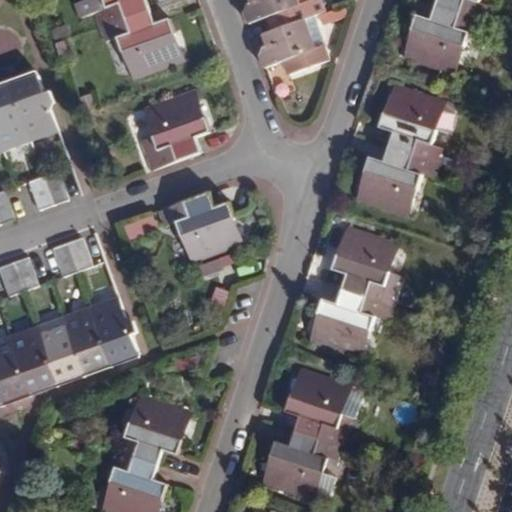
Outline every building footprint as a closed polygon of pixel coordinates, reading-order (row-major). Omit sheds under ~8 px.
[(97,0),(101,10),(87,13),(92,28),(135,13),(130,0),(97,0)] [(130,0),(135,13),(147,9),(143,0),(130,0)] [(268,16),(274,32),(306,19),(315,16),(309,0),(300,4),(298,0),(255,0),(256,1),(250,3),(244,13),(248,25),(268,16)] [(448,0),(446,7),(484,20),(489,4),(477,0),(448,0)] [(446,7),(437,4),(432,19),(441,23),(446,7)] [(484,20),(446,7),(441,23),(432,19),(413,13),(408,29),(413,38),(406,58),(445,71),(451,54),(459,45),(463,30),(479,35),(484,20)] [(147,9),(135,13),(141,29),(153,25),(147,9)] [(153,25),(141,29),(135,13),(92,28),(98,45),(113,39),(117,53),(124,55),(132,79),(177,62),(169,40),(172,34),(167,20),(153,25)] [(306,19),(274,32),(266,34),(271,46),(266,48),(260,58),(265,73),(286,65),(290,78),(331,62),(325,45),(316,48),(306,19)] [(30,92),(43,87),(38,73),(25,78),(30,92)] [(25,78),(10,84),(32,143),(60,133),(43,87),(30,92),(25,78)] [(402,133),(397,148),(437,161),(442,146),(427,141),(432,124),(428,119),(436,95),(396,82),(390,103),(380,110),(375,124),(392,130),(402,133)] [(0,102),(0,139),(5,152),(32,143),(10,84),(0,87),(0,100),(1,102),(0,102)] [(182,143),(193,139),(207,134),(201,116),(194,114),(187,92),(143,107),(151,129),(148,138),(154,154),(140,159),(145,173),(187,158),(182,143)] [(443,112),(439,134),(455,137),(459,115),(443,112)] [(387,144),(397,148),(402,133),(392,130),(387,144)] [(199,154),(193,139),(182,143),(187,158),(199,154)] [(391,165),(397,148),(387,144),(381,161),(391,165)] [(432,177),(437,161),(397,148),(391,165),(381,161),(366,156),(360,171),(365,179),(357,201),(396,214),(403,192),(411,187),(416,172),(432,177)] [(44,176),(55,205),(70,199),(59,170),(44,176)] [(40,210),(55,205),(44,176),(29,182),(40,210)] [(0,191),(0,225),(19,218),(8,189),(0,191)] [(217,205),(212,189),(201,194),(206,209),(217,205)] [(206,209),(201,194),(160,209),(165,225),(180,220),(183,230),(193,236),(201,260),(238,247),(229,223),(233,215),(227,202),(217,205),(206,209)] [(125,222),(132,240),(157,231),(150,213),(125,222)] [(350,291),(389,304),(394,289),(380,284),(385,271),(381,266),(389,243),(349,229),(342,249),(334,254),(329,268),(344,273),(355,276),(350,291)] [(68,243),(78,272),(94,266),(83,237),(68,243)] [(64,278),(78,272),(68,243),(53,249),(64,278)] [(234,255),(198,263),(201,276),(237,268),(234,255)] [(29,257),(14,263),(25,292),(40,286),(29,257)] [(25,292),(14,263),(0,267),(0,269),(10,297),(25,292)] [(339,288),(350,291),(355,276),(344,273),(339,288)] [(344,307),(350,291),(339,288),(334,303),(344,307)] [(389,304),(350,291),(344,307),(318,297),(313,314),(318,320),(309,345),(350,359),(358,335),(365,333),(370,315),(384,319),(389,304)] [(120,297),(92,307),(113,364),(128,359),(123,345),(136,341),(120,297)] [(68,326),(81,361),(93,357),(97,370),(113,364),(92,307),(65,318),(68,326)] [(68,326),(41,336),(58,384),(72,379),(67,366),(81,361),(68,326)] [(58,384),(41,336),(15,345),(28,381),(39,376),(44,389),(58,384)] [(0,341),(0,390),(5,403),(18,398),(13,386),(28,381),(15,345),(12,337),(0,341)] [(141,354),(136,341),(123,345),(128,359),(141,354)] [(81,361),(86,374),(97,370),(93,357),(81,361)] [(72,379),(86,374),(81,361),(67,366),(72,379)] [(307,417),(302,433),(341,446),(347,430),(333,426),(337,413),(334,406),(342,381),(302,368),(295,390),(287,394),(282,409),(297,413),(307,417)] [(39,376),(28,381),(33,393),(44,389),(39,376)] [(33,393),(28,381),(13,386),(18,398),(33,393)] [(108,429),(102,447),(146,461),(152,443),(164,447),(178,452),(183,436),(179,429),(186,408),(141,393),(132,418),(125,420),(121,433),(108,429)] [(291,429),(302,433),(307,417),(297,413),(291,429)] [(297,448),(302,433),(291,429),(287,444),(297,448)] [(341,446),(302,433),(297,448),(287,444),(271,439),(266,455),(271,463),(263,485),(304,499),(311,476),(318,472),(322,456),(337,461),(341,446)] [(146,461),(158,465),(164,447),(152,443),(146,461)] [(141,475),(146,461),(102,447),(97,462),(111,466),(104,483),(108,489),(100,511),(102,511),(151,511),(155,501),(162,498),(166,484),(153,479),(141,475)] [(153,479),(158,465),(146,461),(141,475),(153,479)]
